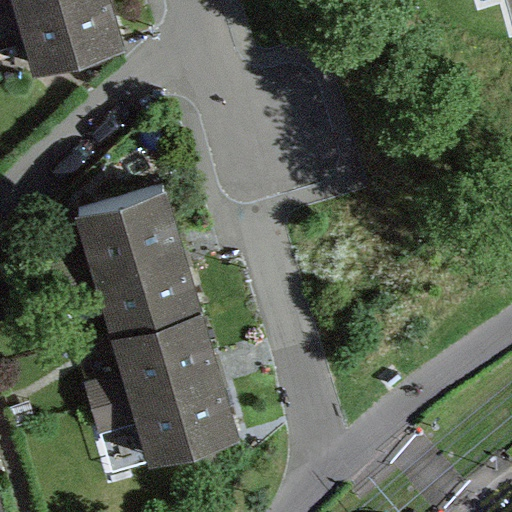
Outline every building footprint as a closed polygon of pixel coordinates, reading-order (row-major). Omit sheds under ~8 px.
[(13,0),(0,4),(0,27),(25,20),(37,61),(122,36),(110,0),(13,0)] [(164,182),(79,206),(90,244),(51,259),(57,280),(182,244),(169,202),(164,182)] [(186,260),(182,244),(57,280),(63,301),(84,295),(84,297),(104,291),(115,329),(199,304),(186,260)] [(204,320),(199,304),(115,329),(126,366),(106,372),(107,374),(86,380),(93,401),(217,365),(204,320)] [(400,373),(392,364),(382,372),(390,381),(400,373)] [(151,452),(236,427),(224,389),(217,365),(93,401),(99,422),(119,416),(120,418),(140,412),(151,452)]
